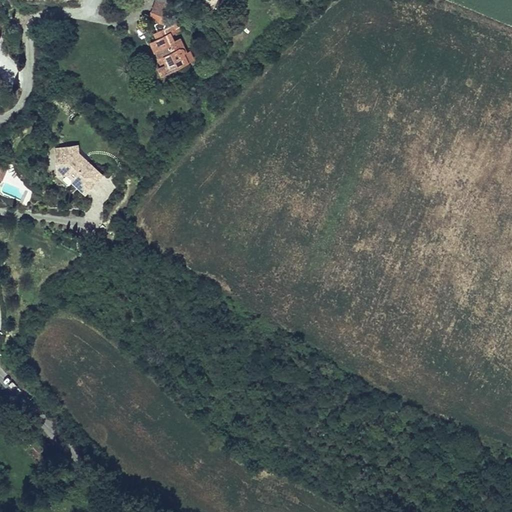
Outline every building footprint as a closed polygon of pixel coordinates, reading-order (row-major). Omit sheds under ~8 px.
[(156,25),(159,31),(162,37),(157,39),(160,46),(155,49),(160,58),(165,55),(169,62),(167,62),(171,71),(188,63),(184,55),(187,54),(184,49),(180,50),(176,41),(174,42),(172,37),(179,33),(174,24),(166,28),(166,24),(169,18),(154,12),(151,20),(158,23),(156,25)] [(157,39),(152,42),(155,49),(160,46),(157,39)] [(187,54),(184,55),(188,63),(188,64),(195,61),(191,52),(187,54)] [(165,55),(160,58),(163,65),(159,67),(163,76),(172,72),(171,71),(167,62),(169,62),(165,55)] [(65,147),(64,163),(72,164),(79,172),(77,174),(90,185),(107,166),(95,156),(91,154),(85,149),(85,136),(75,136),(65,147)] [(75,136),(65,136),(65,147),(75,136)] [(0,180),(2,181),(8,169),(0,164),(0,180)]
